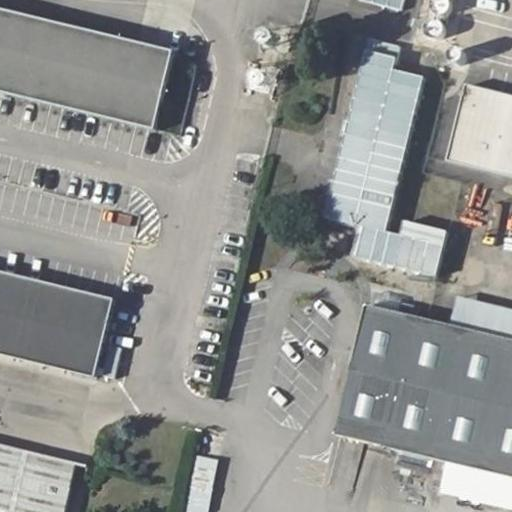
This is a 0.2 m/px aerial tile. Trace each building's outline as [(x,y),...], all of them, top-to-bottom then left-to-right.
[(403,12),(406,0),(360,0),(360,2),(403,12)] [(0,88),(152,125),(171,48),(0,6),(0,88)] [(362,61),(354,93),(324,215),(356,223),(349,254),(421,272),(428,241),(385,230),(423,76),(362,61)] [(511,97),(471,88),(450,164),(511,179),(511,97)] [(0,357),(91,379),(110,301),(0,274),(0,357)] [(511,309),(457,297),(450,324),(511,338),(511,309)] [(511,341),(367,306),(336,435),(448,462),(440,494),(511,511),(511,341)] [(64,511),(77,464),(0,445),(0,511),(64,511)] [(182,456),(165,452),(157,484),(173,488),(182,456)] [(189,511),(212,511),(218,459),(194,457),(189,511)]
